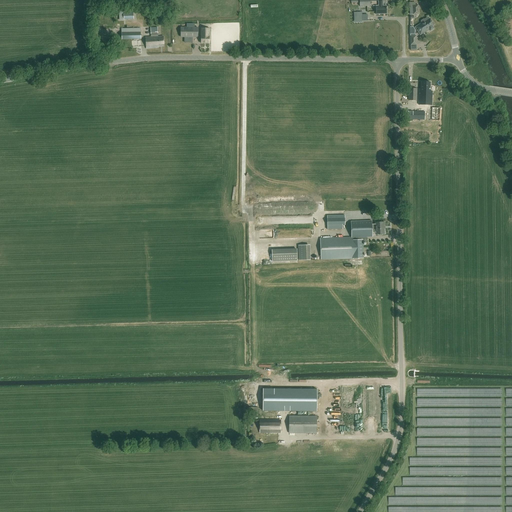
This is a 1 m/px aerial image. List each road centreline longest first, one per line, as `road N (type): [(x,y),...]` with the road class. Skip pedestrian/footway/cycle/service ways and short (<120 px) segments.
road 1 (unclassified): [(359,511),(392,455),(400,419),(395,60)]
road 2 (tertiary): [(0,80),(163,57),(395,60)]
